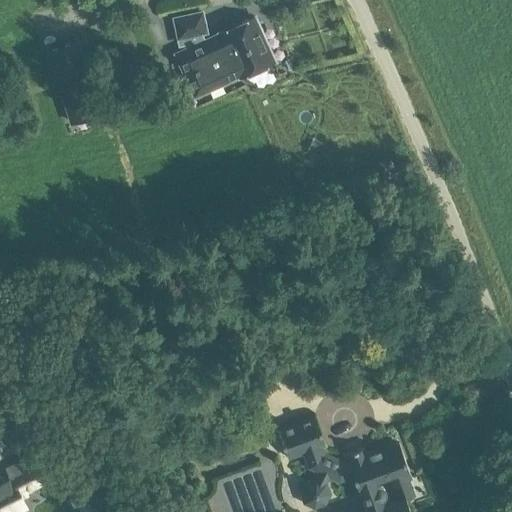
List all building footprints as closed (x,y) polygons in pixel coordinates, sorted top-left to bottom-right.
[(174,18),(178,38),(184,36),(189,48),(176,54),(196,96),(224,84),(223,82),(240,75),(241,76),(273,62),(265,44),(268,43),(264,33),(261,35),(253,17),(221,32),(221,33),(204,41),(201,33),(206,32),(201,12),(174,18)] [(48,51),(71,123),(95,115),(72,43),(48,51)] [(0,434),(36,417),(22,389),(0,399),(0,434)] [(343,480),(357,475),(361,486),(364,485),(371,503),(348,511),(347,511),(416,511),(404,480),(416,476),(403,442),(386,448),(385,445),(369,451),(367,447),(350,453),(352,458),(344,461),(327,453),(325,446),(329,444),(318,416),(289,427),(299,455),(308,452),(313,467),(324,472),(320,479),(320,478),(310,482),(305,492),(309,502),(319,507),(329,503),(334,493),(330,483),(329,483),(332,476),(343,480)] [(27,459),(8,469),(10,476),(0,481),(0,511),(14,511),(25,507),(18,494),(40,483),(27,459)] [(83,511),(101,501),(91,484),(73,495),(83,511)]
